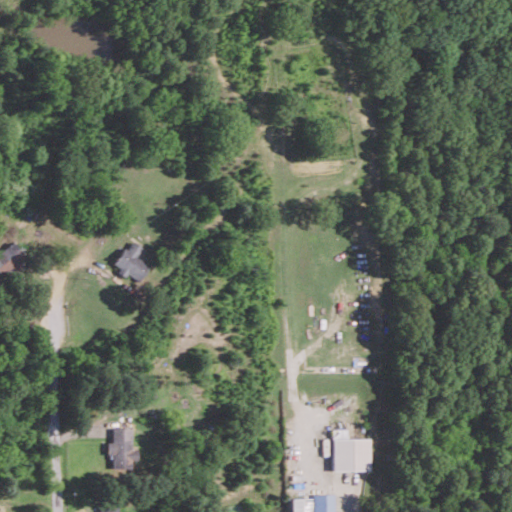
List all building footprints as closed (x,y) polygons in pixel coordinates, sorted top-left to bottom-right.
[(25,256),(11,240),(0,249),(0,276),(1,278),(25,256)] [(139,280),(148,263),(135,257),(141,245),(130,240),(126,249),(121,246),(111,267),(139,280)] [(130,427),(110,427),(111,441),(109,441),(109,471),(129,471),(129,459),(136,459),(136,448),(130,448),(130,427)] [(331,470),(369,469),(369,438),(346,438),(346,428),(331,428),(331,470)] [(333,511),(333,493),(312,493),(312,511),(333,511)] [(307,511),(308,497),(288,497),(288,511),(307,511)]
